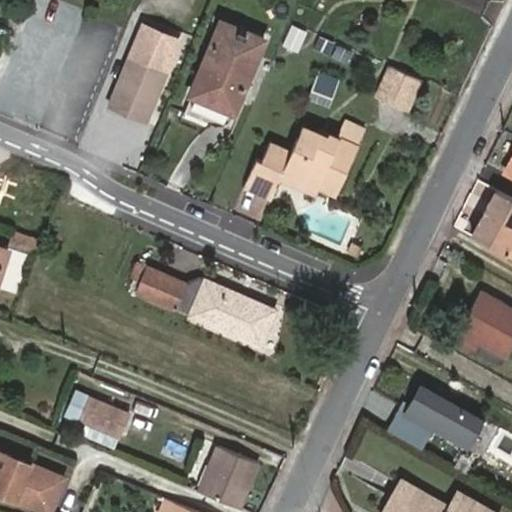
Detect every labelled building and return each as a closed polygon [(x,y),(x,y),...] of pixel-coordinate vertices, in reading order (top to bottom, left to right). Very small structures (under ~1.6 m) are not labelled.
[(446,0),(481,14),(486,0),(446,0)] [(232,111),(263,38),(220,20),(189,93),(232,111)] [(145,120),(171,56),(141,43),(136,55),(131,53),(109,104),(145,120)] [(418,77),(388,65),(375,94),(405,107),(418,77)] [(317,99),(338,102),(340,80),(319,78),(317,99)] [(343,123),(362,131),(365,126),(345,117),(343,123)] [(341,126),(361,135),(362,131),(343,123),(341,126)] [(337,191),(361,135),(341,126),(337,136),(327,131),(326,135),(301,125),(291,150),(270,142),(263,158),(259,157),(247,184),(273,195),(281,177),(287,163),(322,178),(320,183),(337,191)] [(316,193),(320,183),(322,178),(287,163),(281,177),(316,193)] [(511,193),(500,187),(477,232),(511,251),(511,193)] [(0,272),(10,246),(0,242),(0,272)] [(361,247),(352,243),(348,252),(357,257),(361,247)] [(173,304),(183,281),(149,265),(139,288),(173,304)] [(259,341),(273,308),(207,279),(193,311),(259,341)] [(511,305),(482,288),(461,327),(507,353),(509,351),(511,352),(511,305)] [(485,412),(424,379),(409,407),(402,403),(389,426),(424,445),(436,422),(469,441),(485,412)] [(80,419),(121,436),(132,410),(90,393),(80,419)] [(54,485),(59,474),(0,448),(0,483),(8,487),(6,492),(39,507),(41,503),(55,509),(64,489),(54,485)] [(244,508),(264,463),(227,448),(207,492),(244,508)] [(68,479),(59,474),(54,485),(64,489),(68,479)] [(447,505),(400,478),(381,511),(497,511),(456,489),(447,505)] [(0,483),(0,489),(6,492),(8,487),(0,483)] [(179,511),(182,506),(164,497),(158,511),(179,511)] [(50,511),(54,511),(55,509),(41,503),(39,507),(50,511)]
